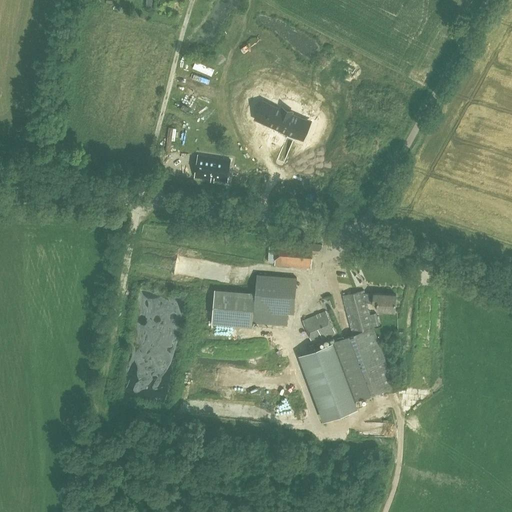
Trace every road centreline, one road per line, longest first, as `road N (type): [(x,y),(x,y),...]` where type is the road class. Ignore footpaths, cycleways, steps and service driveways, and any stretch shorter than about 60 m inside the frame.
road 1 (tertiary): [(359,236),(138,201),(0,194)]
road 2 (track): [(138,201),(78,511)]
road 3 (unclassified): [(359,236),(437,69),(482,0)]
road 4 (track): [(138,201),(192,0)]
road 5 (tertiary): [(511,284),(359,236)]
